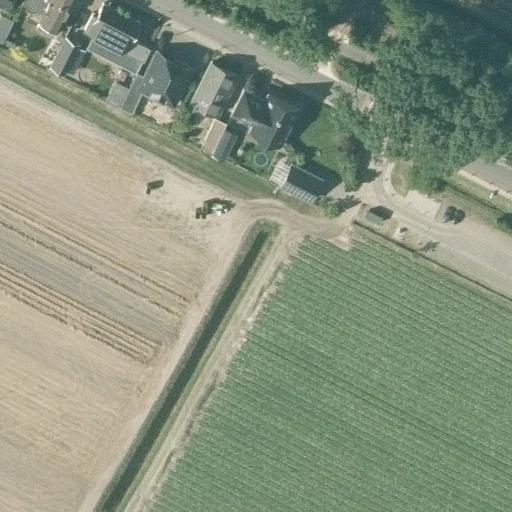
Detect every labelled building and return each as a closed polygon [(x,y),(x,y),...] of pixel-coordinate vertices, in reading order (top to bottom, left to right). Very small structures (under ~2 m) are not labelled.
[(23,0),(22,3),(42,13),(38,20),(57,30),(72,0),(23,0)] [(150,48),(132,39),(141,21),(103,3),(96,18),(92,16),(86,30),(145,58),(150,48)] [(0,13),(0,38),(2,39),(12,19),(0,13)] [(67,36),(52,64),(67,72),(81,44),(67,36)] [(144,89),(175,104),(193,67),(158,50),(146,75),(138,71),(122,105),(134,110),(144,89)] [(213,61),(193,101),(218,113),(238,73),(213,61)] [(253,120),(249,128),(279,142),(298,106),(268,92),(264,99),(257,96),(257,95),(243,88),(231,111),(245,118),(246,117),(253,120)] [(217,117),(202,145),(212,150),(227,122),(217,117)] [(280,184),(310,199),(321,177),(291,162),(280,184)]
